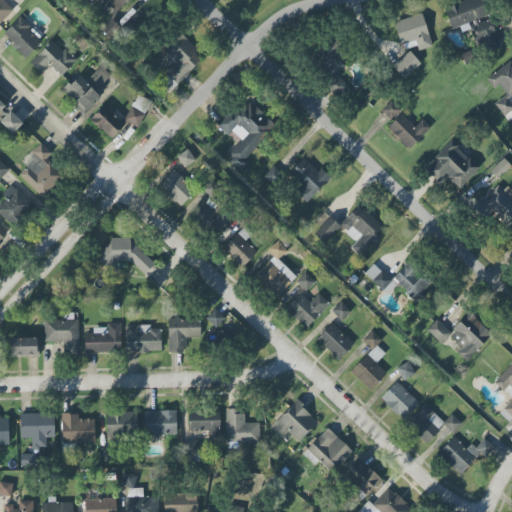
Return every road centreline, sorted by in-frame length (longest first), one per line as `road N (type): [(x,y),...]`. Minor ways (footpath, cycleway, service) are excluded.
road 1 (residential): [(476,511),(430,482),(0,71)]
road 2 (residential): [(349,0),(285,19),(0,310)]
road 3 (residential): [(511,298),(206,0)]
road 4 (residential): [(0,384),(244,378),(295,355)]
